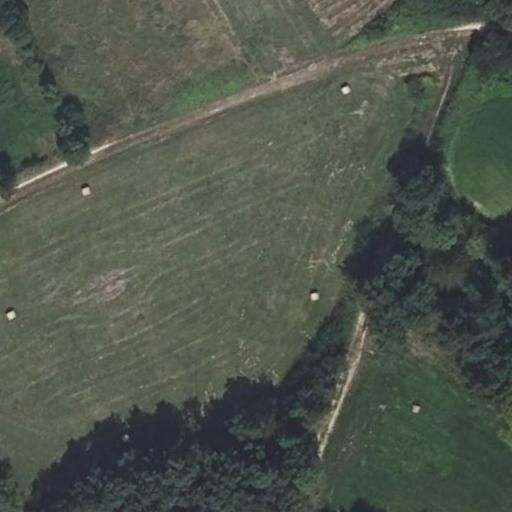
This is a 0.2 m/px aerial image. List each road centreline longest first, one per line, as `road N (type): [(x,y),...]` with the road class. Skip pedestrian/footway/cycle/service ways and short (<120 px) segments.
road 1 (track): [(0,199),(255,90),(473,28),(511,32)]
road 2 (track): [(294,511),(473,28)]
